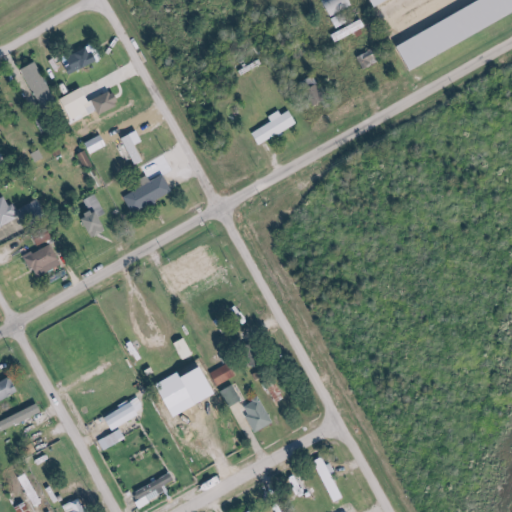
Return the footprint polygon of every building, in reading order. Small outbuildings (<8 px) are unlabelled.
[(320,0),(329,16),(353,3),(351,0),(320,0)] [(511,15),(511,0),(476,0),(397,38),(409,64),(511,15)] [(345,22),(340,15),(333,20),(338,27),(345,22)] [(330,35),(335,43),(367,26),(362,18),(330,35)] [(72,74),(99,61),(92,45),(64,59),(72,74)] [(363,70),(381,60),(374,48),(356,58),(363,70)] [(22,70),(47,113),(61,105),(36,62),(22,70)] [(121,105),(114,90),(92,101),(99,116),(121,105)] [(251,131),(259,145),(298,124),(290,110),(251,131)] [(121,176),(131,171),(116,141),(107,146),(102,136),(88,143),(92,153),(106,146),(121,176)] [(134,215),(174,192),(164,175),(124,198),(134,215)] [(0,227),(20,218),(9,196),(0,200),(0,227)] [(48,273),(45,268),(60,259),(51,244),(28,258),(40,278),(48,273)] [(188,270),(192,278),(223,262),(219,254),(188,270)] [(240,325),(248,322),(243,310),(235,314),(240,325)] [(193,355),(185,339),(176,344),(184,360),(193,355)] [(212,373),(218,385),(237,376),(231,363),(212,373)] [(242,410),(260,432),(275,420),(258,398),(242,410)] [(183,451),(189,448),(194,457),(208,449),(194,424),(187,428),(179,415),(166,422),(183,451)] [(343,499),(327,457),(315,461),(331,504),(343,499)] [(22,477),(39,507),(47,502),(30,473),(22,477)] [(141,499),(177,482),(172,473),(137,490),(141,499)] [(68,504),(70,511),(88,511),(84,499),(68,504)]
